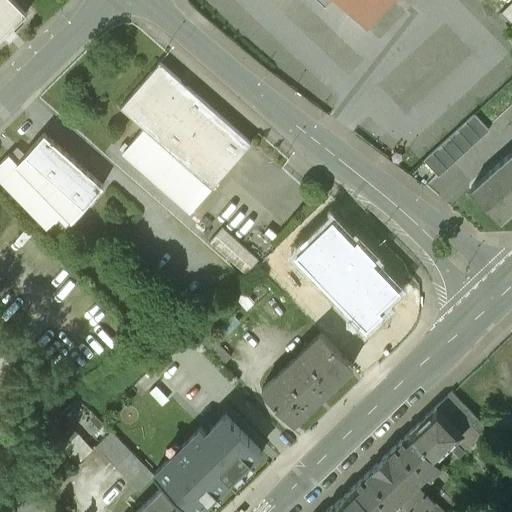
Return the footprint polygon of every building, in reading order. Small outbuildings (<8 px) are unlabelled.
[(13,0),(0,0),(0,39),(27,14),(13,0)] [(337,0),(365,26),(390,0),(337,0)] [(251,142),(160,62),(120,107),(144,128),(123,152),(191,212),(251,142)] [(474,113),(424,160),(439,176),(489,130),(474,113)] [(104,185),(44,133),(18,163),(9,154),(0,163),(0,180),(47,228),(58,217),(67,226),(104,185)] [(511,151),(472,186),(500,219),(511,208),(511,151)] [(354,240),(332,217),(294,253),(366,327),(382,311),(379,307),(399,287),(373,260),(376,257),(357,237),(354,240)] [(322,331),(263,388),(293,421),(352,365),(322,331)] [(487,427),(453,390),(436,406),(463,433),(472,424),(481,433),(487,427)] [(436,406),(409,432),(435,459),(463,433),(436,406)] [(154,474),(165,485),(192,511),(198,511),(261,450),(225,414),(206,433),(201,427),(154,474)] [(409,432),(380,460),(426,509),(435,501),(417,483),(427,473),(429,476),(440,465),(435,459),(409,432)] [(423,511),(426,509),(380,460),(351,488),(374,511),(391,511),(393,510),(391,508),(401,498),(414,511),(423,511)] [(192,511),(165,485),(137,511),(192,511)] [(374,511),(351,488),(325,511),(374,511)] [(445,511),(435,501),(426,509),(429,511),(445,511)]
